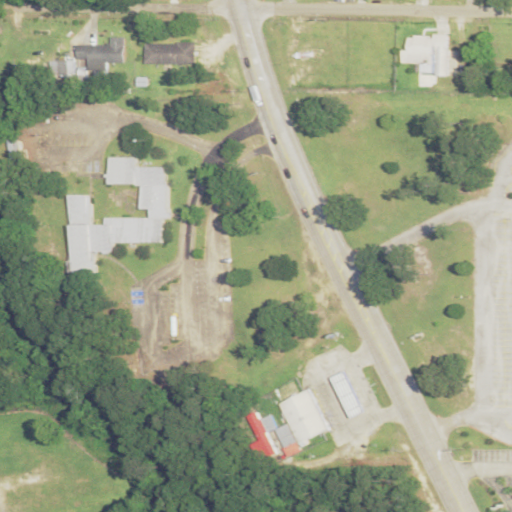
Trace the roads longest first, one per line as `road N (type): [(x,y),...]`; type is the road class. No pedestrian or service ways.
road 1 (residential): [(511,6),(39,3)]
road 2 (primary): [(426,428),(299,169)]
road 3 (primary): [(299,169),(241,0)]
